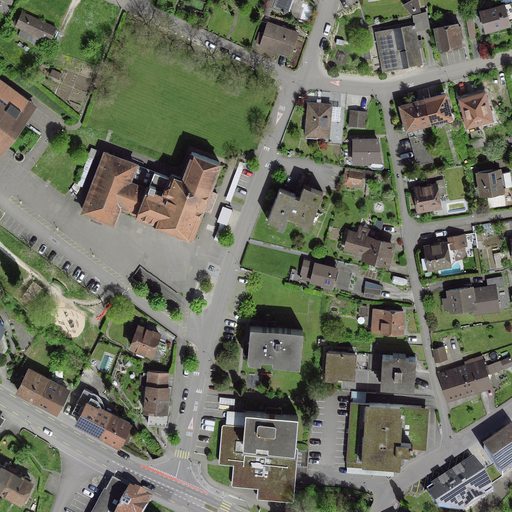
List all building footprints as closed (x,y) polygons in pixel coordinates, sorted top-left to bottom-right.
[(266,0),(265,5),(270,7),(273,7),(287,12),(290,0),(266,0)] [(479,11),(485,30),(509,24),(506,15),(511,12),(511,11),(510,3),(511,2),(511,0),(498,0),(500,5),(479,11)] [(48,41),(55,28),(21,12),(14,26),(20,29),(17,35),(35,43),(38,37),(48,41)] [(472,19),(465,20),(469,39),(476,38),(472,19)] [(259,44),(290,54),(297,33),(267,23),(263,34),(259,33),(255,42),(260,44),(259,44)] [(459,44),(455,24),(434,28),(439,48),(459,44)] [(381,71),(421,63),(413,25),(374,32),(374,33),(376,33),(379,51),(377,51),(378,52),(379,51),(383,70),(381,70),(381,71)] [(0,150),(3,152),(30,115),(27,113),(33,105),(27,100),(28,99),(0,78),(0,150)] [(468,97),(460,99),(467,124),(489,118),(483,93),(476,95),(476,94),(468,96),(468,97)] [(450,117),(444,94),(423,99),(429,122),(450,117)] [(423,99),(399,105),(405,129),(408,128),(418,164),(432,161),(422,124),(429,122),(423,99)] [(327,136),(330,105),(308,103),(305,138),(315,139),(316,135),(327,136)] [(364,127),(365,112),(349,110),(348,125),(364,127)] [(382,142),(353,143),(354,164),(382,163),(382,142)] [(94,158),(97,149),(92,147),(89,156),(94,158)] [(169,227),(191,235),(218,163),(191,152),(181,178),(171,175),(170,178),(153,172),(147,188),(137,213),(137,214),(169,227)] [(134,164),(104,153),(82,211),(99,217),(112,222),(118,206),(137,213),(147,188),(153,172),(134,164)] [(362,170),(345,168),(341,183),(346,184),(347,180),(360,182),(362,170)] [(511,186),(509,171),(499,173),(499,171),(488,173),(488,170),(477,172),(480,194),(502,191),(501,187),(511,186)] [(297,192),(282,187),(269,219),(286,225),(290,215),(297,218),(297,220),(311,225),(324,191),(306,183),(301,196),(298,195),(296,194),(297,192)] [(437,207),(434,184),(414,188),(417,210),(437,207)] [(365,252),(364,258),(385,263),(390,244),(350,234),(346,247),(365,252)] [(450,248),(466,246),(464,234),(448,237),(450,248)] [(443,243),(424,246),(427,268),(447,265),(447,264),(450,264),(453,260),(452,256),(449,252),(445,253),(443,243)] [(326,262),(325,264),(305,259),(301,277),(333,284),(337,267),(336,267),(337,263),(326,260),(326,262)] [(481,306),(481,310),(495,308),(492,287),(503,285),(501,277),(487,279),(488,287),(471,290),(470,287),(447,290),(449,299),(443,299),(445,307),(450,307),(451,311),(481,306)] [(363,295),(378,298),(379,290),(364,288),(363,295)] [(384,308),(383,310),(373,309),(372,331),(401,333),(402,311),(387,310),(387,308),(384,308)] [(302,359),(304,328),(272,325),(251,324),(249,355),(302,359)] [(130,346),(150,354),(158,334),(138,326),(130,346)] [(434,348),(436,360),(446,358),(443,346),(434,348)] [(327,351),(325,373),(352,375),(353,368),(368,369),(369,354),(354,353),(354,352),(327,351)] [(381,355),(369,354),(368,369),(380,370),(379,382),(389,383),(389,386),(403,387),(403,384),(413,385),(415,357),(398,356),(398,354),(396,354),(396,356),(381,355)] [(500,361),(503,368),(511,364),(511,362),(509,357),(500,361)] [(449,400),(448,398),(491,385),(488,374),(487,372),(490,371),(486,360),(455,369),(441,374),(440,371),(438,371),(447,401),(449,400)] [(491,373),(503,368),(500,361),(488,365),(491,373)] [(29,369),(28,371),(27,371),(16,391),(36,401),(48,378),(29,369)] [(168,387),(166,387),(167,372),(147,370),(143,411),(148,411),(147,424),(166,426),(167,412),(165,412),(168,387)] [(36,401),(55,411),(66,391),(64,390),(66,388),(48,378),(36,401)] [(76,422),(99,434),(109,415),(109,414),(93,406),(94,404),(97,405),(101,398),(84,389),(77,401),(83,405),(84,404),(86,405),(76,422)] [(429,409),(351,403),(346,467),(361,468),(361,470),(400,473),(401,458),(409,459),(409,450),(426,451),(429,409)] [(296,448),(299,414),(273,413),(247,411),(245,427),(225,425),(223,425),(222,426),(219,463),(220,464),(221,465),(234,465),(233,483),(233,484),(235,485),(259,486),(258,495),(259,496),(259,497),(260,497),(294,499),(295,499),(295,498),(298,450),(298,449),(296,448)] [(99,434),(118,444),(128,425),(109,415),(99,434)] [(511,430),(483,450),(500,474),(511,465),(511,430)] [(0,488),(22,501),(33,481),(32,481),(31,477),(27,475),(24,476),(16,472),(9,468),(1,463),(0,460),(0,488)] [(472,460),(426,490),(437,507),(462,511),(464,510),(492,491),(472,460)] [(142,511),(149,500),(111,480),(105,492),(104,492),(92,511),(142,511)]
